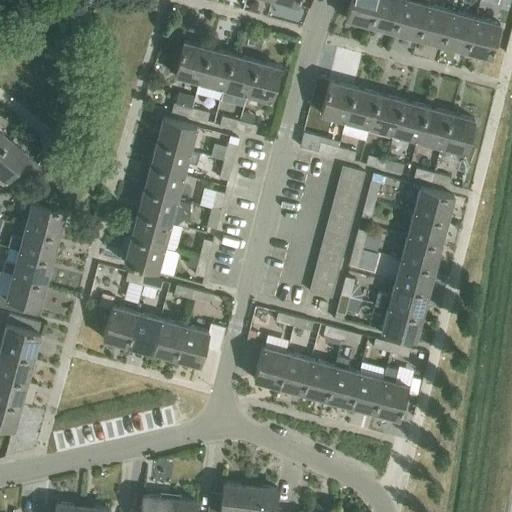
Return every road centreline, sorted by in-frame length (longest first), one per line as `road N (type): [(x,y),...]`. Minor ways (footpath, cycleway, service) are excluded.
road 1 (residential): [(220,419),(329,0)]
road 2 (residential): [(0,474),(184,436),(220,419)]
road 3 (residential): [(383,511),(340,474),(220,419)]
